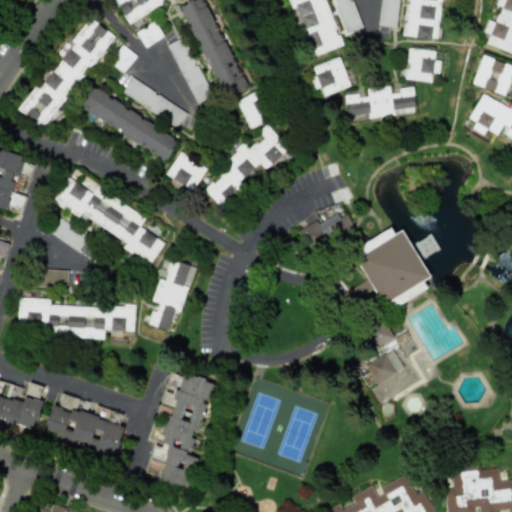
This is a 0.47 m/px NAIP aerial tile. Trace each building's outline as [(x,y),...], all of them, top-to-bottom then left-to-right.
[(113,0),(126,22),(164,0),(113,0)] [(246,88),(203,0),(190,0),(173,8),(178,18),(183,15),(223,99),(246,88)] [(288,0),(306,57),(338,48),(323,0),(288,0)] [(360,27),(350,0),(331,0),(343,33),(360,27)] [(380,0),(378,25),(395,27),(397,0),(380,0)] [(440,0),(406,0),(403,36),(436,40),(440,0)] [(511,0),(495,0),(494,5),(500,7),(494,22),(487,20),(482,32),(488,34),(485,44),(511,53),(511,0)] [(112,35),(88,17),(70,41),(73,43),(39,88),(34,84),(16,109),(42,128),(112,35)] [(161,37),(153,22),(135,33),(144,47),(161,37)] [(210,98),(183,37),(167,44),(194,105),(210,98)] [(122,73),(134,56),(122,47),(110,64),(122,73)] [(438,61),(433,61),(433,50),(405,49),(403,80),(431,81),(432,73),(438,74),(438,61)] [(471,83),(503,95),(511,70),(511,66),(481,55),(471,83)] [(308,68),(319,97),(349,86),(338,57),(308,68)] [(185,114),(131,77),(121,92),(175,128),(185,114)] [(414,114),(412,87),(396,88),(397,92),(389,93),(388,86),(365,87),(366,94),(344,96),(346,118),(366,116),(366,117),(414,114)] [(78,108),(163,161),(177,140),(91,87),(78,108)] [(248,129),(268,119),(254,92),(235,101),(248,129)] [(511,102),(510,108),(479,94),(468,119),(474,122),(471,129),(482,134),(484,129),(499,136),(500,134),(511,139),(511,102)] [(263,169),(264,171),(288,154),(267,124),(258,131),(262,138),(246,149),(245,146),(215,167),(221,176),(203,188),(213,203),(263,169)] [(0,207),(6,209),(7,205),(21,209),(24,196),(13,193),(19,167),(29,170),(31,165),(19,162),(21,156),(0,150),(0,207)] [(178,151),(164,175),(191,191),(205,168),(178,151)] [(162,241),(138,227),(144,216),(94,187),(91,192),(65,177),(52,199),(112,235),(110,239),(149,263),(162,241)] [(317,226),(314,221),(296,231),(308,251),(351,226),(342,210),(317,226)] [(77,252),(87,237),(57,218),(48,232),(77,252)] [(401,230),(393,234),(389,228),(351,249),(382,305),(391,301),(394,307),(426,289),(422,281),(428,277),(401,230)] [(0,256),(4,258),(8,244),(0,241),(0,256)] [(192,265),(168,259),(165,269),(159,268),(157,277),(150,301),(157,302),(155,312),(150,310),(146,324),(167,329),(172,310),(180,313),(192,265)] [(67,271),(36,269),(35,285),(66,286),(67,271)] [(344,293),(350,303),(372,289),(366,279),(344,293)] [(132,330),(133,306),(48,304),(48,298),(16,297),(15,323),(48,324),(48,336),(102,337),(102,329),(132,330)] [(392,339),(383,320),(365,328),(373,347),(392,339)] [(374,383),(402,370),(392,350),(364,363),(374,383)] [(210,381),(170,371),(165,390),(169,391),(166,403),(172,405),(169,415),(165,414),(158,442),(166,444),(157,481),(187,489),(196,456),(191,454),(210,381)] [(0,426),(10,429),(11,424),(33,429),(41,401),(38,400),(39,393),(42,394),(44,387),(23,381),(21,387),(0,381),(0,426)] [(511,511),(511,479),(497,481),(496,468),(477,469),(477,464),(449,467),(451,488),(443,489),(445,511),(497,511),(497,510),(507,509),(507,511),(511,511)] [(431,511),(422,490),(413,495),(404,475),(374,488),(373,485),(349,495),(353,504),(340,509),(338,504),(324,510),(324,511),(431,511)] [(83,511),(84,511),(40,503),(38,511),(83,511)]
